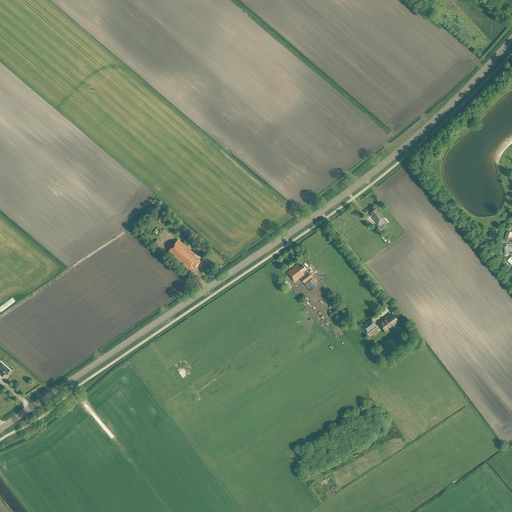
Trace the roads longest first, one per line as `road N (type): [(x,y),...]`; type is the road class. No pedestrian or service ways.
road 1 (tertiary): [(0,430),(342,195),(430,123),(511,38)]
road 2 (track): [(320,210),(388,307)]
